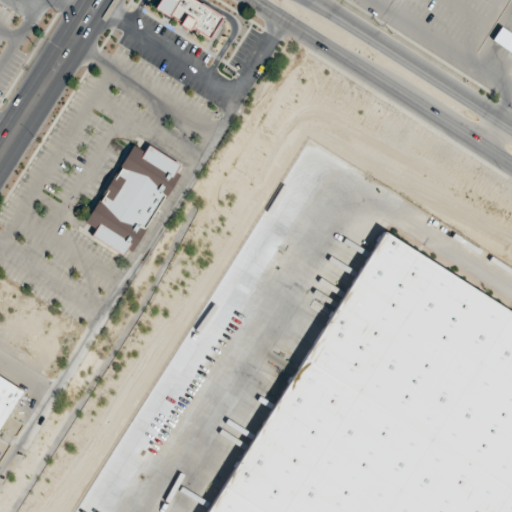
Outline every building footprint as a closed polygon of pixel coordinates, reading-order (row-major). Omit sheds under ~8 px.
[(157,0),(192,0),(222,19),(208,43),(152,8),(157,0)] [(511,35),(511,54),(491,40),(500,27),(511,35)] [(121,256),(79,229),(136,140),(178,166),(121,256)] [(203,511),(382,232),(511,314),(511,511),(203,511)] [(0,378),(21,392),(0,425),(0,378)]
